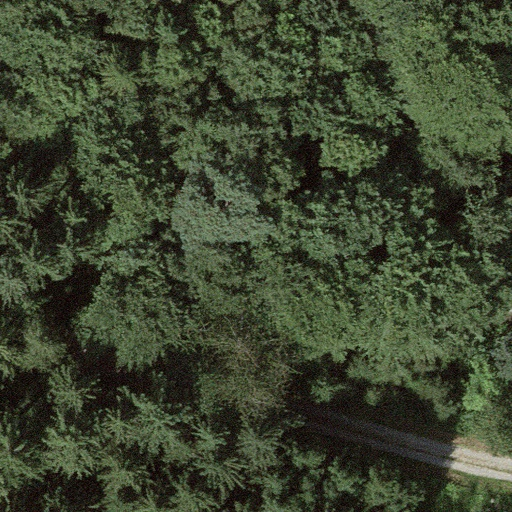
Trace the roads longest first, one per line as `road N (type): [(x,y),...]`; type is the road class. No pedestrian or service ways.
road 1 (track): [(0,359),(116,348),(233,395),(511,478)]
road 2 (track): [(116,348),(265,319),(511,304)]
